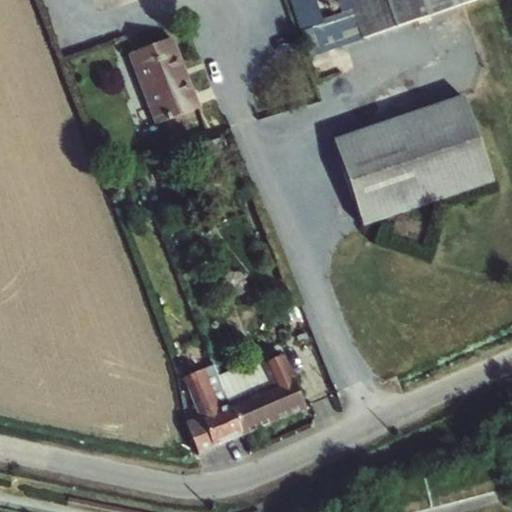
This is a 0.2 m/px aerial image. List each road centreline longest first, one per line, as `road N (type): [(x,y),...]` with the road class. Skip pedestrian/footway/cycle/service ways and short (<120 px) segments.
road 1 (residential): [(511,360),(217,486),(174,485),(0,447)]
road 2 (unknown): [(376,420),(246,91),(219,0)]
